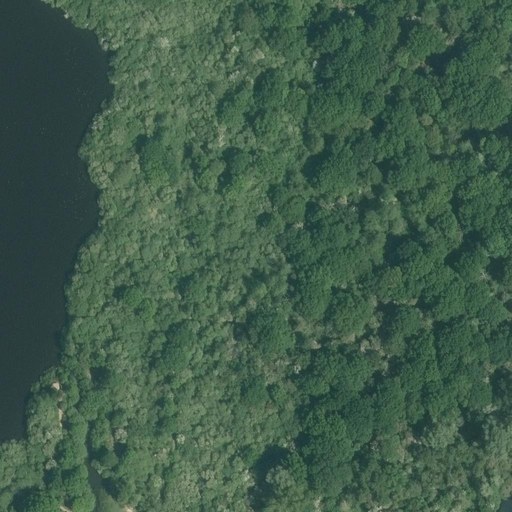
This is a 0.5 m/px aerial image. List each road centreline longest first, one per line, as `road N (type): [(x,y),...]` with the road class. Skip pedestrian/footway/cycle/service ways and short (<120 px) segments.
road 1 (track): [(338,325),(280,318),(193,327),(173,357),(175,425),(166,470),(144,511)]
road 2 (track): [(511,428),(450,421),(431,393),(338,325)]
